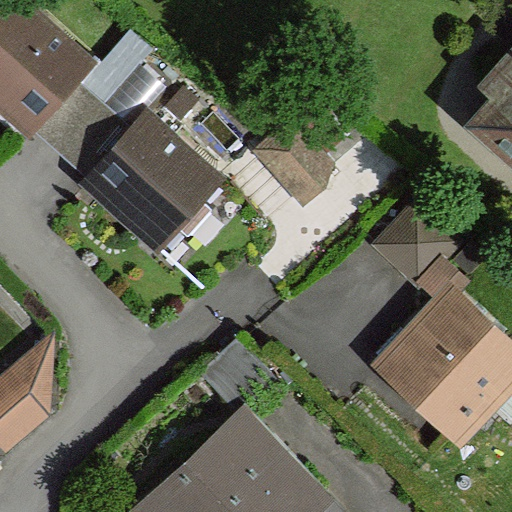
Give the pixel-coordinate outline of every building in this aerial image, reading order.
[(22,3),(0,26),(0,98),(32,129),(79,74),(88,63),(22,3)] [(500,97),(475,124),(511,156),(511,57),(487,87),(500,97)] [(59,153),(91,180),(140,127),(79,74),(32,129),(59,153)] [(336,162),(292,114),(254,149),(302,205),(324,186),(336,162)] [(140,127),(91,180),(160,243),(218,178),(151,116),(140,127)] [(462,241),(420,201),(378,244),(422,283),(462,241)] [(511,340),(457,289),(383,366),(460,437),(511,382),(511,340)] [(58,332),(0,382),(0,432),(13,448),(54,412),(58,332)] [(244,416),(249,420),(286,385),(241,337),(202,373),(244,416)] [(249,420),(244,416),(141,511),(311,511),(317,507),(324,501),(249,420)]
